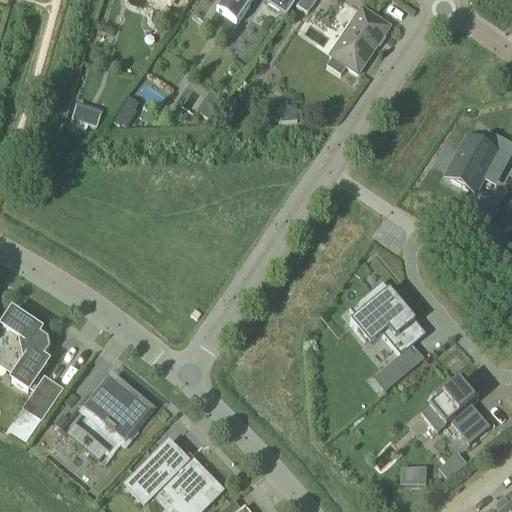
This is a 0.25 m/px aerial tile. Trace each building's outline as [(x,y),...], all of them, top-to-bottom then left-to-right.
[(156,0),(169,8),(174,0),(156,0)] [(255,0),(226,0),(215,16),(235,30),(255,0)] [(285,20),(298,0),(271,0),(267,8),(285,20)] [(306,18),(318,0),(302,0),(295,11),(306,18)] [(329,60),(331,61),(325,71),(339,80),(345,71),(356,78),(388,31),(361,13),(329,60)] [(315,28),(310,37),(329,47),(334,38),(315,28)] [(129,103),(114,128),(123,134),(124,131),(127,133),(137,117),(135,115),(138,109),(129,103)] [(96,135),(102,116),(75,107),(68,126),(96,135)] [(279,127),(297,126),(296,112),(279,113),(279,127)] [(224,113),(216,126),(224,131),(232,118),(224,113)] [(466,140),(444,182),(473,198),(481,184),(489,170),(502,177),(511,157),(511,149),(487,136),(480,148),(466,140)] [(381,287),(348,315),(355,323),(348,328),(365,347),(376,338),(378,337),(399,361),(399,362),(393,367),(404,380),(423,364),(412,350),(401,338),(410,331),(399,317),(403,314),(401,312),(402,312),(381,287)] [(42,387),(36,383),(46,367),(42,364),(48,354),(47,345),(37,338),(39,335),(11,316),(1,331),(7,336),(0,346),(0,372),(13,381),(10,385),(27,396),(28,394),(35,398),(24,414),(39,424),(59,395),(44,385),(42,387)] [(438,403),(420,418),(436,438),(449,428),(468,450),(489,432),(470,410),(478,404),(461,384),(452,391),(447,385),(433,397),(438,403)] [(105,469),(147,417),(108,385),(81,419),(116,448),(109,457),(74,428),(66,437),(105,469)] [(173,511),(201,511),(219,495),(197,473),(193,477),(167,451),(126,491),(143,508),(160,491),(176,507),(173,511)] [(465,471),(457,462),(439,478),(447,487),(465,471)] [(425,474),(417,473),(416,490),(417,490),(425,490),(425,474)]
